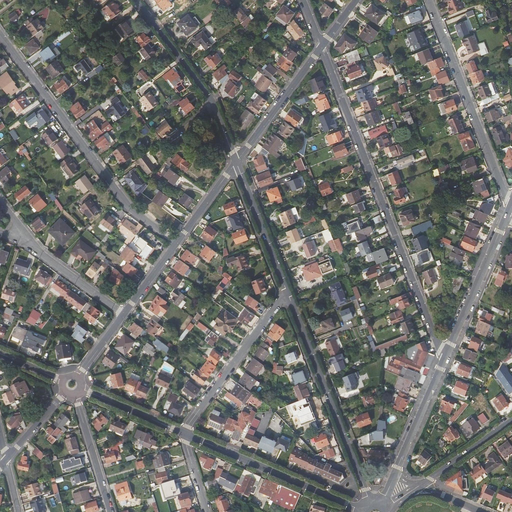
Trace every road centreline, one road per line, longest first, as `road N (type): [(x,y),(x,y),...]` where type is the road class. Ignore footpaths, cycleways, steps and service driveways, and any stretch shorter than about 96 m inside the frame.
road 1 (residential): [(446,352),(321,45)]
road 2 (residential): [(0,32),(130,208),(176,241)]
road 3 (residential): [(288,293),(370,504)]
road 4 (residential): [(429,0),(509,206)]
road 5 (residential): [(362,510),(184,433)]
road 6 (residential): [(136,0),(207,93),(236,161)]
road 7 (residential): [(288,293),(184,433)]
road 8 (residential): [(509,206),(446,352)]
road 9 (residential): [(321,45),(236,161)]
road 10 (residential): [(236,161),(288,293)]
road 11 (residential): [(446,352),(393,476)]
road 12 (residential): [(74,394),(110,511)]
road 13 (residential): [(25,240),(123,313)]
